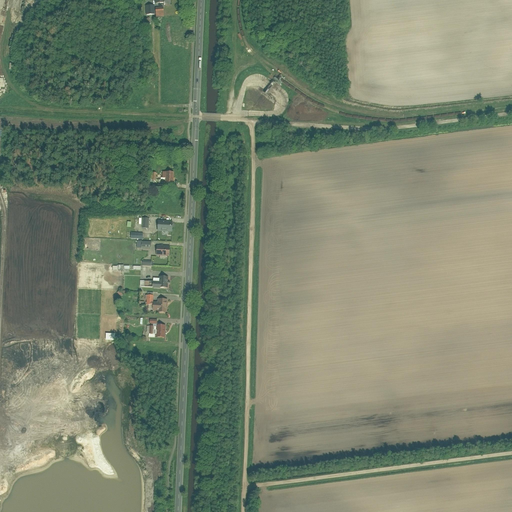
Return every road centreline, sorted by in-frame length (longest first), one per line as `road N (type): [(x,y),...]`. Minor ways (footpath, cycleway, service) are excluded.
road 1 (tertiary): [(177,511),(201,0)]
road 2 (track): [(242,511),(254,165),(248,121)]
road 3 (track): [(511,116),(381,131),(248,121)]
road 4 (track): [(235,0),(241,55),(228,120)]
